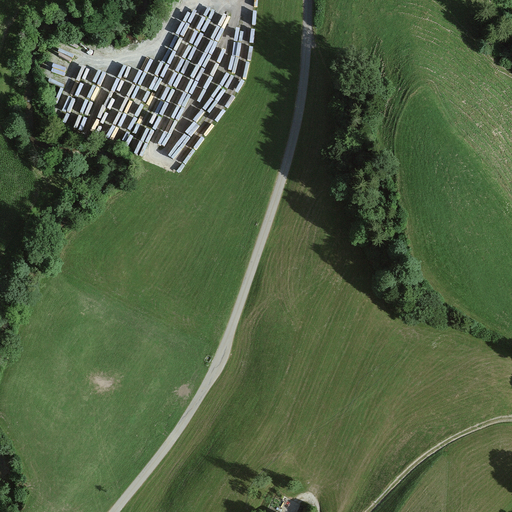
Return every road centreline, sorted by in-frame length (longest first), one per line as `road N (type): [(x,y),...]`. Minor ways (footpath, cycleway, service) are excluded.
road 1 (unclassified): [(308,0),(293,139),(229,334),(191,410),(114,511)]
road 2 (track): [(368,511),(436,448),(511,418)]
